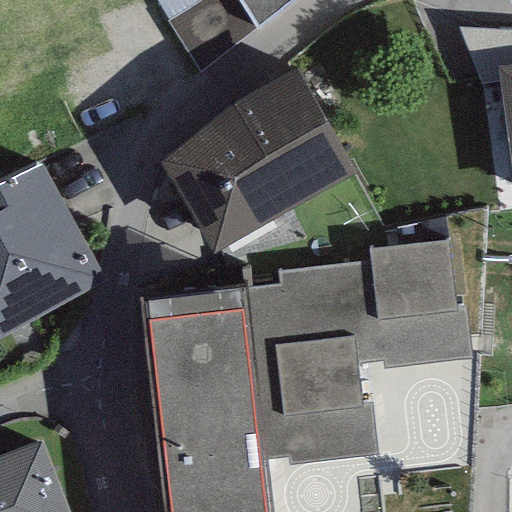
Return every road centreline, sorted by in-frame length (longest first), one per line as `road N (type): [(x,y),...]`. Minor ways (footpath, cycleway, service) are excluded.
road 1 (residential): [(323,0),(177,119),(143,162),(119,265),(108,364)]
road 2 (residential): [(108,364),(134,511)]
